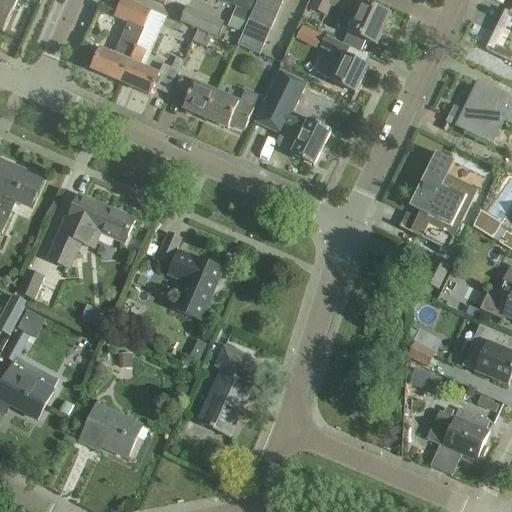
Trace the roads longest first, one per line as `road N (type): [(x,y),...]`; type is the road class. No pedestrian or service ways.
road 1 (residential): [(350,224),(41,90)]
road 2 (residential): [(350,224),(463,0)]
road 3 (residential): [(292,424),(350,224)]
road 4 (residential): [(475,511),(292,424)]
